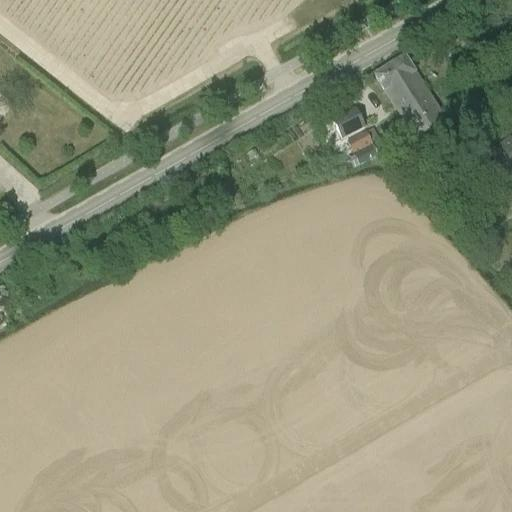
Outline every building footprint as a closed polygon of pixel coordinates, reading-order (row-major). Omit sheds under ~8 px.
[(459,36),(470,58),(506,36),(494,15),(459,36)] [(376,77),(418,147),(447,130),(405,59),(376,77)] [(330,122),(341,142),(365,129),(353,109),(330,122)] [(364,133),(346,142),(352,155),(370,146),(370,144),(365,134),(364,133)] [(511,142),(510,144),(508,141),(471,174),(488,193),(498,183),(508,194),(511,189),(511,142)] [(371,147),(353,156),(359,167),(377,158),(371,147)]
